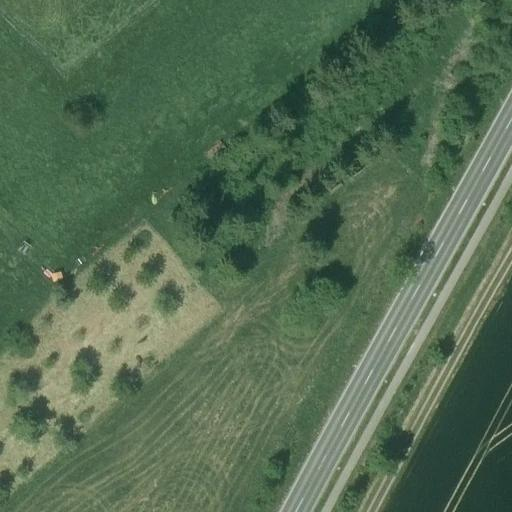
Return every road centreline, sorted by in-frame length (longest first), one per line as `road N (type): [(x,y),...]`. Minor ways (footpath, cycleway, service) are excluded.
road 1 (secondary): [(295,511),(511,122)]
road 2 (track): [(511,256),(375,511)]
